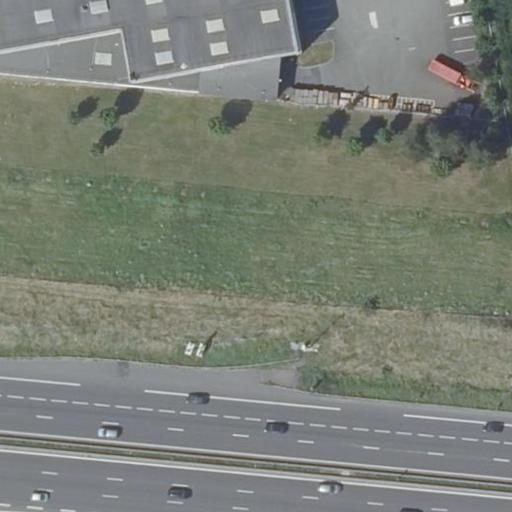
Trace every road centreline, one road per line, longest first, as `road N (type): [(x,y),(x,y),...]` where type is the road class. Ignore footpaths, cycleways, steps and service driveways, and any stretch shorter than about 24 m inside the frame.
road 1 (motorway): [(511,455),(0,407)]
road 2 (motorway): [(0,476),(377,511)]
